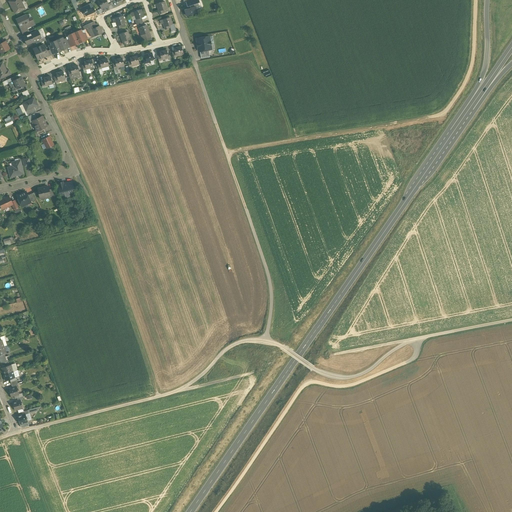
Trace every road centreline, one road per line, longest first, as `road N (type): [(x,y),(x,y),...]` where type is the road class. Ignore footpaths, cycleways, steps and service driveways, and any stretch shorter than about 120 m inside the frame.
road 1 (primary): [(190,511),(469,109)]
road 2 (track): [(157,396),(180,390),(229,346),(248,340),(267,340),(339,379),(365,374),(413,339),(511,320)]
road 3 (track): [(226,153),(439,115),(469,71),(475,0)]
road 4 (track): [(425,337),(408,357),(356,380),(301,386),(210,511)]
road 5 (track): [(267,340),(269,281),(194,64)]
road 6 (track): [(157,396),(90,200)]
road 7 (track): [(16,432),(157,396)]
